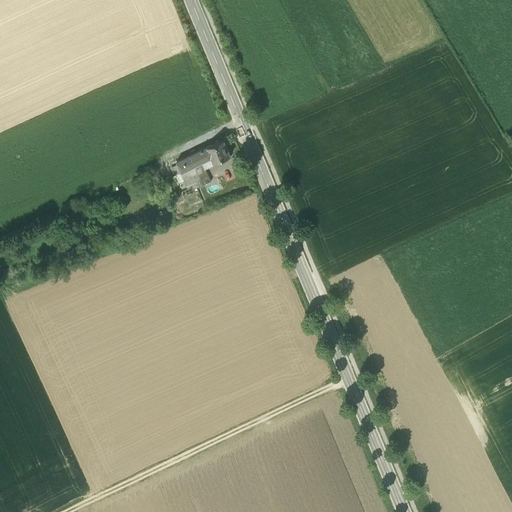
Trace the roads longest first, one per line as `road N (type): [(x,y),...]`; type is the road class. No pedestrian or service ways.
road 1 (secondary): [(191,0),(404,511)]
road 2 (track): [(347,376),(68,511)]
